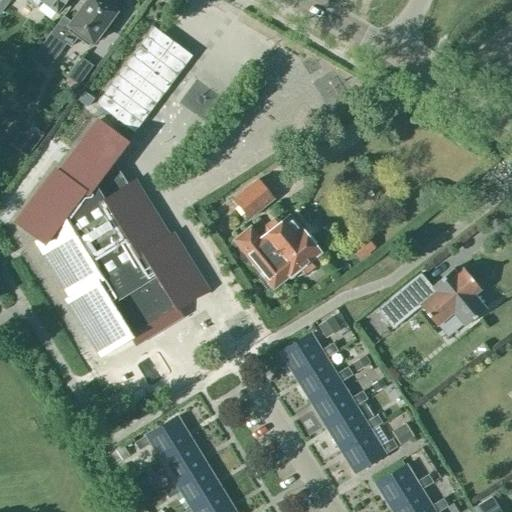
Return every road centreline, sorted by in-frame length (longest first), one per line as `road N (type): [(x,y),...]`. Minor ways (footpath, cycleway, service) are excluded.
road 1 (residential): [(337,511),(240,363)]
road 2 (tertiary): [(511,118),(393,50)]
